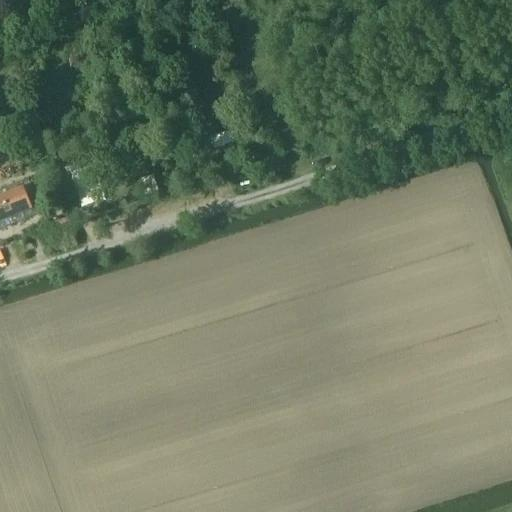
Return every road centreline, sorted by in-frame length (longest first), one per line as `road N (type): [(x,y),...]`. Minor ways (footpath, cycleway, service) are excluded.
road 1 (track): [(511,116),(313,176),(251,0)]
road 2 (track): [(313,176),(0,275)]
